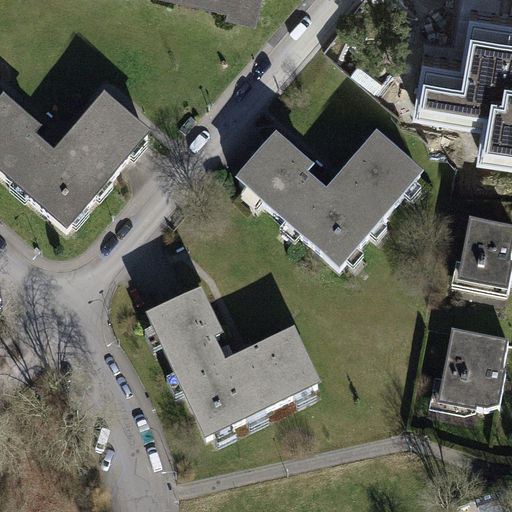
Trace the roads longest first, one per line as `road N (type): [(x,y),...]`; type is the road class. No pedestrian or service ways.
road 1 (residential): [(53,324),(334,0)]
road 2 (residential): [(53,324),(111,415),(144,511)]
